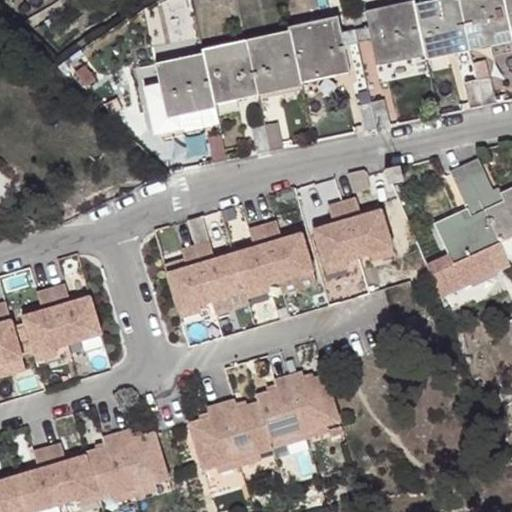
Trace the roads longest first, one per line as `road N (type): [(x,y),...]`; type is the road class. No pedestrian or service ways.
road 1 (residential): [(511,122),(357,153),(106,225)]
road 2 (residential): [(382,305),(155,375)]
road 3 (residential): [(155,375),(0,423)]
road 4 (residential): [(106,225),(155,375)]
